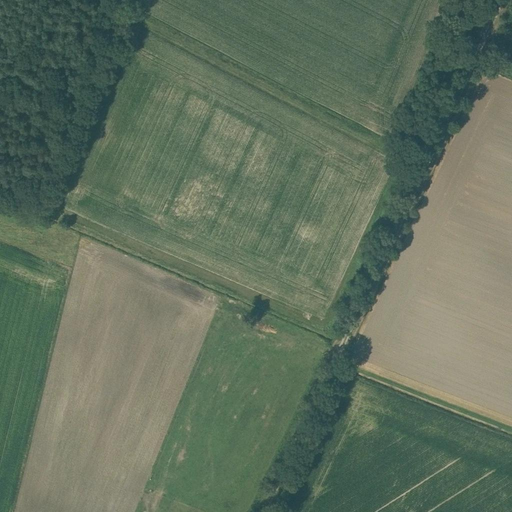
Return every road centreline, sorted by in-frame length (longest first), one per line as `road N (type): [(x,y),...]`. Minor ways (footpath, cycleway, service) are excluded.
road 1 (track): [(261,511),(500,0)]
road 2 (track): [(422,169),(100,0)]
